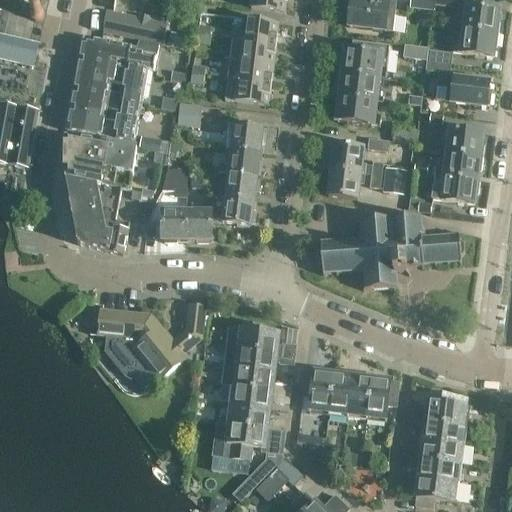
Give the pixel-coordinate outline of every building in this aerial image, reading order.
[(285,15),(287,0),(253,0),(252,10),(285,15)] [(354,0),(354,3),(353,2),(349,29),(387,33),(393,34),(396,0),(354,0)] [(434,14),(435,7),(436,0),(411,0),(410,10),(434,14)] [(473,0),(436,0),(435,7),(458,10),(458,18),(464,19),(462,32),(497,36),(500,13),(472,9),(473,0)] [(138,19),(107,12),(102,33),(163,47),(168,25),(151,22),(151,20),(139,17),(138,19)] [(277,47),(279,26),(244,22),(241,43),(277,47)] [(198,37),(211,38),(212,30),(199,28),(198,37)] [(494,60),(497,36),(462,32),(460,44),(454,44),(452,55),(459,56),(494,60)] [(210,47),(211,38),(198,37),(197,46),(210,47)] [(35,63),(39,46),(11,40),(7,56),(35,63)] [(131,53),(132,49),(85,40),(82,60),(112,66),(127,69),(149,74),(154,75),(158,58),(154,57),(157,47),(138,44),(136,54),(131,53)] [(274,67),(277,47),(241,43),(239,63),(274,67)] [(428,52),(429,50),(405,46),(403,60),(427,63),(427,62),(428,52)] [(386,81),(387,71),(383,71),(384,57),(346,52),(343,76),(382,81),(386,81)] [(427,62),(452,65),(453,55),(428,52),(427,62)] [(105,102),(112,66),(82,60),(75,96),(105,102)] [(452,65),(427,62),(427,63),(426,71),(439,73),(451,75),(452,65)] [(272,87),(274,67),(239,63),(236,83),(272,87)] [(143,110),(149,74),(127,69),(120,105),(143,110)] [(193,77),(205,79),(206,70),(194,69),(193,77)] [(435,102),(446,104),(451,105),(487,109),(487,107),(489,107),(491,96),(489,96),(490,85),(484,84),(485,79),(471,78),(470,83),(454,80),(451,80),(451,75),(439,73),(435,102)] [(380,94),(382,81),(343,76),(340,99),(379,104),(383,105),(384,95),(380,94)] [(204,88),(205,79),(193,77),(191,86),(204,88)] [(269,108),(272,87),(236,83),(234,103),(269,108)] [(178,113),(182,96),(170,94),(167,111),(178,113)] [(102,120),(105,102),(75,96),(72,114),(102,120)] [(422,109),(423,99),(409,97),(408,107),(422,109)] [(377,117),(379,104),(340,99),(338,123),(376,128),(380,128),(381,118),(377,117)] [(38,112),(22,109),(0,105),(0,165),(27,170),(38,112)] [(143,110),(120,105),(114,142),(136,146),(143,110)] [(200,130),(202,108),(180,106),(178,128),(200,130)] [(98,139),(102,120),(72,114),(69,133),(98,139)] [(419,124),(430,125),(430,126),(443,128),(444,118),(431,116),(421,115),(419,124)] [(265,146),(266,135),(264,135),(264,132),(230,128),(226,152),(228,153),(230,153),(263,157),(263,150),(262,149),(262,145),(265,146)] [(393,143),(398,144),(417,147),(418,134),(395,131),(393,143)] [(445,156),(481,161),(484,137),(448,133),(445,156)] [(162,142),(142,139),(139,153),(160,156),(162,142)] [(138,194),(145,154),(67,140),(66,180),(138,194)] [(397,153),(398,144),(393,143),(369,141),(368,153),(389,155),(389,152),(397,153)] [(180,160),(182,147),(173,146),(171,159),(180,160)] [(373,168),(366,167),(367,166),(364,166),(366,151),(334,147),(331,173),(365,177),(371,177),(382,179),(384,166),(373,164),(373,168)] [(262,163),(263,157),(230,153),(228,153),(225,176),(227,176),(227,178),(258,181),(258,178),(261,178),(262,167),(260,167),(260,162),(262,163)] [(478,184),(481,161),(445,156),(443,170),(416,166),(414,175),(437,179),(442,180),(442,179),(478,184)] [(407,173),(385,170),(383,194),(404,197),(407,173)] [(188,191),(188,177),(188,173),(168,172),(162,194),(175,194),(175,191),(188,191)] [(364,187),(365,177),(331,173),(328,198),(360,202),(362,186),(364,187)] [(382,179),(371,177),(370,190),(381,192),(382,179)] [(258,183),(258,181),(227,178),(224,200),(214,199),(214,201),(257,206),(258,198),(256,198),(256,194),(258,194),(260,183),(258,183)] [(475,207),(478,184),(442,179),(442,180),(437,179),(435,191),(435,190),(433,202),(475,207)] [(138,194),(66,180),(67,189),(78,247),(124,258),(130,227),(115,223),(122,191),(138,194)] [(205,191),(205,182),(192,182),(192,191),(205,191)] [(134,209),(146,211),(149,197),(137,195),(134,209)] [(256,212),(257,206),(214,201),(212,212),(212,224),(222,226),(223,225),(238,227),(238,229),(250,231),(250,229),(252,229),(252,225),(255,226),(256,215),(254,214),(254,211),(256,212)] [(432,216),(433,206),(420,204),(418,214),(432,216)] [(187,212),(177,212),(163,212),(162,230),(161,230),(160,241),(162,241),(162,243),(166,243),(166,245),(177,245),(176,243),(187,243),(187,212)] [(212,224),(212,212),(187,212),(187,243),(197,243),(198,245),(209,246),(208,243),(212,243),(212,241),(214,241),(214,231),(212,231),(212,224)] [(393,240),(392,221),(360,223),(362,242),(321,245),(321,251),(317,255),(318,264),(322,267),(323,276),(364,274),(365,292),(397,290),(396,276),(408,274),(408,270),(424,269),(424,267),(462,264),(462,259),(465,255),(465,246),(461,242),(460,237),(422,240),(422,237),(393,240)] [(186,358),(202,344),(206,311),(190,309),(187,333),(173,345),(151,319),(102,314),(99,337),(108,338),(106,355),(124,376),(131,381),(147,368),(160,383),(188,360),(186,358)] [(295,359),(297,349),(283,347),(283,348),(279,347),(280,337),(230,330),(227,350),(295,359)] [(294,368),(295,359),(227,350),(225,368),(275,375),(277,364),(281,365),(280,367),(294,368)] [(274,385),(275,375),(225,368),(222,387),(235,389),(291,396),(292,386),(278,385),(278,386),(274,385)] [(329,415),(334,377),(315,374),(315,375),(306,374),(302,399),(312,400),(310,413),(329,415)] [(348,417),(353,379),(334,377),(329,415),(348,417)] [(367,419),(372,381),(353,379),(348,417),(367,419)] [(397,410),(400,385),(391,384),(372,381),(367,419),(386,422),(388,409),(397,410)] [(289,406),(291,396),(235,389),(232,408),(271,413),(272,403),(276,403),(276,404),(289,406)] [(468,408),(469,402),(434,397),(433,406),(428,406),(427,414),(419,412),(420,406),(410,405),(407,421),(466,429),(469,408),(468,408)] [(269,423),(271,413),(232,408),(230,427),(286,434),(287,424),(273,422),(273,424),(269,423)] [(464,448),(466,429),(407,421),(406,432),(424,434),(423,443),(464,448)] [(283,457),(286,434),(230,427),(227,446),(230,446),(228,461),(252,465),(254,449),(262,451),(261,454),(283,457)] [(299,455),(326,457),(327,438),(300,436),(299,455)] [(461,467),(464,448),(423,443),(422,451),(404,449),(403,459),(461,467)] [(371,455),(363,454),(361,470),(369,471),(371,455)] [(356,469),(357,458),(343,456),(342,468),(356,469)] [(459,486),(461,467),(403,459),(402,470),(420,472),(418,481),(459,486)] [(290,481),(299,475),(288,460),(280,466),(290,481)] [(288,483),(277,472),(257,493),(269,504),(288,483)] [(457,505),(459,486),(418,481),(416,500),(417,500),(415,509),(433,511),(434,502),(457,505)] [(335,511),(343,505),(335,498),(325,508),(326,509),(324,511),(316,504),(314,506),(305,497),(290,511),(335,511)]
